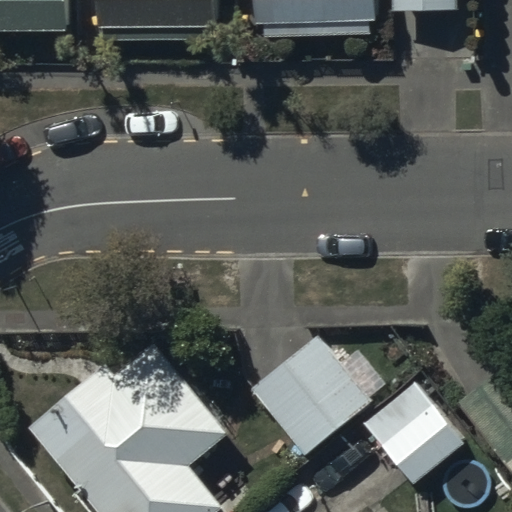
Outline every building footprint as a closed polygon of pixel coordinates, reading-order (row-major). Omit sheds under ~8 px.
[(0,0),(0,28),(75,27),(74,0),(0,0)] [(219,0),(104,0),(105,28),(220,28),(219,0)] [(262,0),(263,16),(272,16),(272,31),(376,29),(376,12),(383,12),(383,0),(262,0)] [(108,354),(33,417),(111,511),(207,511),(226,497),(192,457),(235,421),(158,329),(117,363),(108,354)] [(318,329),(253,384),(307,449),(373,394),(318,329)] [(511,392),(496,372),(459,401),(511,467),(511,392)] [(419,375),(366,419),(416,479),(469,435),(419,375)] [(358,511),(351,503),(340,511),(378,511),(373,506),(365,511),(358,511)]
